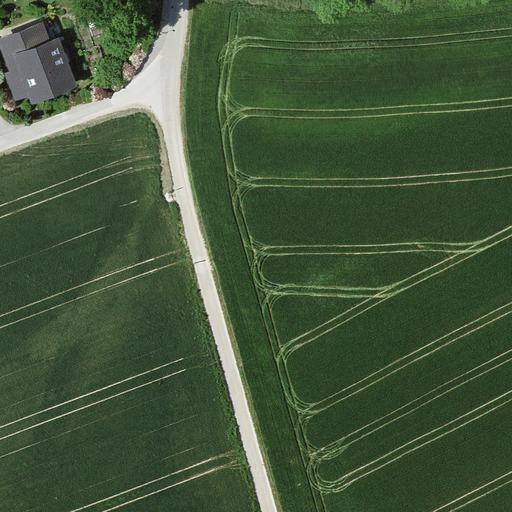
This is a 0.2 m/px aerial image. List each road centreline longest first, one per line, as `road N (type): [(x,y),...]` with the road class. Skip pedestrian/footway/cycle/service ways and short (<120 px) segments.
road 1 (unclassified): [(165,81),(181,191),(268,511)]
road 2 (residential): [(165,81),(3,143)]
